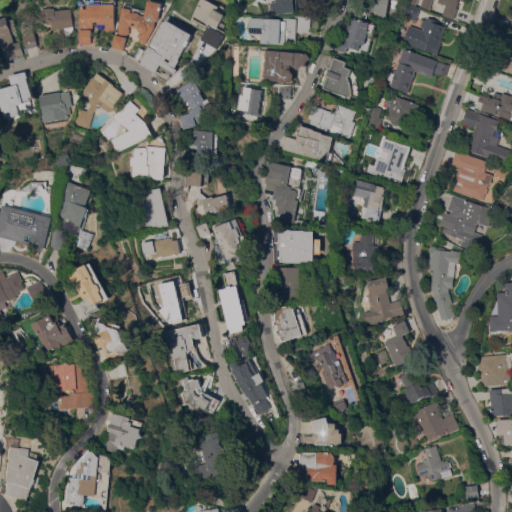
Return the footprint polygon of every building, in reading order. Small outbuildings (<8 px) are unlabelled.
[(82,44),(82,31),(80,31),(80,24),(81,24),(82,9),(88,9),(88,5),(90,5),(90,1),(104,1),(104,0),(117,1),(116,32),(108,32),(108,28),(98,28),(98,25),(94,25),(94,45),(82,44)] [(203,40),(211,26),(193,16),(201,0),(212,0),(225,7),(225,14),(227,15),(220,28),(228,33),(219,49),(203,40)] [(296,0),(297,13),(278,15),(276,0),(296,0)] [(389,0),(386,19),(364,15),(366,1),(359,0),(389,0)] [(417,0),(414,8),(407,5),(408,0),(417,0)] [(432,0),(430,7),(431,7),(430,11),(419,6),(421,0),(432,0)] [(459,0),(456,9),(458,9),(454,19),(442,15),(445,6),(437,3),(438,0),(459,0)] [(419,10),(416,19),(417,19),(417,21),(415,21),(415,22),(402,17),(407,5),(414,8),(419,10)] [(54,28),(53,28),(53,24),(48,25),(48,20),(43,21),(42,10),(44,10),(44,9),(52,8),(52,9),(56,9),(56,11),(72,9),(75,35),(66,36),(65,28),(54,30),(54,28)] [(156,28),(149,42),(139,37),(143,31),(139,30),(140,28),(132,26),(126,51),(114,48),(117,35),(121,36),(124,24),(120,23),(124,8),(132,10),(131,13),(158,20),(156,28)] [(282,19),(282,22),(285,22),(285,19),(295,19),(295,16),(312,17),(311,33),(297,33),(296,43),(286,43),(286,45),(262,44),(262,36),(250,35),(251,18),(282,19)] [(0,19),(7,17),(8,21),(13,19),(20,41),(0,47),(0,19)] [(426,20),(427,17),(438,21),(437,24),(445,27),(439,44),(441,45),(438,55),(418,47),(418,49),(403,44),(409,26),(422,31),(423,28),(420,27),(423,19),(426,20)] [(370,22),(369,24),(376,26),(372,38),(367,37),(365,46),(360,44),(358,50),(348,47),(346,53),(334,50),(338,36),(348,39),(349,33),(347,32),(349,25),(351,26),(354,18),(370,22)] [(158,36),(159,37),(169,20),(195,35),(181,59),(182,60),(177,68),(180,70),(178,74),(163,66),(158,74),(142,65),(158,36)] [(22,28),(34,25),(40,47),(28,50),(22,28)] [(511,73),(499,69),(506,49),(503,48),(508,33),(511,34),(511,73)] [(22,42),(25,55),(7,60),(3,47),(22,42)] [(449,66),(446,77),(434,73),(432,78),(415,72),(408,94),(403,92),(403,91),(390,87),(392,82),(387,81),(390,72),(395,74),(404,48),(449,66)] [(313,58),(308,62),(308,67),(303,66),(299,71),(295,66),(292,65),(291,69),(289,68),(289,70),(292,70),(292,72),(294,75),(294,81),(292,83),(264,81),(267,50),(308,54),(312,57),(313,58)] [(326,77),(325,77),(328,69),(329,70),(334,57),(347,62),(346,66),(352,69),(352,71),(357,75),(356,83),(358,86),(356,91),(359,93),(359,95),(359,97),(358,98),(355,96),(354,98),(353,99),(351,99),(322,89),(326,77)] [(11,77),(28,72),(30,78),(28,79),(34,99),(25,102),(26,104),(20,105),(22,114),(7,119),(0,93),(0,89),(14,86),(12,79),(11,77)] [(97,114),(92,129),(77,124),(82,109),(90,111),(95,105),(89,101),(92,98),(85,93),(97,77),(98,78),(102,73),(117,85),(117,86),(130,96),(121,107),(120,106),(115,112),(113,111),(111,113),(102,106),(96,114),(97,114)] [(141,86),(133,95),(124,86),(131,78),(141,86)] [(188,101),(186,103),(179,90),(196,79),(204,92),(202,93),(207,101),(210,99),(218,111),(203,120),(199,125),(186,130),(182,117),(188,115),(193,109),(188,101)] [(264,90),(260,116),(238,112),(241,95),(244,95),(245,87),(264,90)] [(291,100),(278,99),(279,87),(291,87),(291,100)] [(46,123),(45,115),(47,115),(44,96),(64,93),(74,92),(77,107),(74,107),(75,115),(72,115),(73,118),(46,123)] [(511,112),(510,112),(508,119),(477,108),(482,94),(495,99),(497,94),(502,95),(502,93),(511,96),(511,112)] [(386,119),(394,96),(420,105),(415,121),(409,119),(406,126),(398,123),(397,126),(392,124),(393,121),(386,119)] [(118,117),(133,100),(143,109),(139,114),(149,123),(155,135),(121,153),(115,140),(133,131),(118,117)] [(356,112),(353,121),(356,122),(350,139),(338,135),(340,128),(332,125),(329,131),(309,124),(311,119),(308,118),(313,106),(334,113),(337,105),(356,112)] [(378,130),(364,126),(371,105),(381,108),(379,117),(382,118),(378,130)] [(511,151),(511,154),(508,165),(468,150),(476,129),(462,124),(468,109),(498,121),(498,122),(500,123),(496,131),(495,131),(494,136),(500,138),(497,146),(511,151)] [(286,137),(298,140),(301,126),(314,130),(314,131),(322,133),(322,134),(334,138),(330,153),(333,154),(331,160),(328,159),(328,162),(282,149),(286,137)] [(188,152),(199,152),(199,149),(191,148),(192,131),(216,132),(216,134),(220,134),(218,163),(214,162),(214,164),(187,162),(188,152)] [(401,183),(377,174),(377,175),(367,171),(369,164),(374,166),(377,157),(385,161),(388,152),(381,149),(384,137),(394,141),(404,145),(405,144),(412,147),(405,166),(407,166),(402,181),(401,183)] [(165,180),(135,177),(136,167),(133,166),(134,157),(137,157),(138,149),(149,148),(149,146),(169,148),(165,180)] [(488,163),(485,173),(492,175),(489,185),(488,185),(482,202),(453,191),(456,184),(454,182),(454,180),(455,178),(456,176),(457,175),(459,174),(461,169),(452,166),(456,151),(488,163)] [(277,220),(280,207),(275,206),(277,200),(272,199),(274,191),(265,189),(266,183),(264,183),(266,175),(264,175),(267,162),(291,167),(287,186),(291,187),(290,189),(298,191),(296,200),(299,200),(294,224),(277,220)] [(498,165),(510,169),(506,179),(494,175),(498,165)] [(203,187),(186,186),(186,178),(189,178),(189,172),(204,173),(204,174),(208,179),(203,183),(203,187)] [(353,195),(357,180),(374,184),(374,185),(387,188),(386,195),(383,210),(381,210),(379,222),(361,218),(366,198),(353,195)] [(73,181),(97,190),(90,207),(93,208),(89,218),(88,218),(83,230),(74,226),(76,223),(65,218),(63,217),(66,208),(63,207),(68,194),(73,181)] [(170,226),(149,230),(141,193),(162,188),(170,226)] [(212,197),(213,199),(227,195),(231,209),(206,215),(204,205),(200,206),(198,201),(212,197)] [(452,196),(494,212),(488,228),(478,224),(474,233),(482,235),(479,243),(472,240),(468,250),(460,246),(462,240),(447,234),(449,228),(440,225),(445,213),(450,214),(451,211),(447,210),(452,196)] [(59,218),(51,249),(1,236),(9,205),(59,218)] [(236,255),(236,256),(227,260),(213,229),(236,219),(243,236),(239,238),(245,251),(236,255)] [(197,227),(207,223),(212,234),(201,239),(197,227)] [(60,229),(69,231),(68,235),(73,236),(70,252),(55,249),(60,229)] [(314,264),(283,263),(283,262),(280,262),(280,250),(278,250),(278,241),(279,241),(279,231),(315,232),(314,264)] [(373,235),(373,246),(378,246),(378,250),(376,250),(376,274),(361,274),(361,271),(353,271),(353,267),(352,267),(352,242),(359,242),(359,238),(361,235),(373,235)] [(151,254),(146,255),(143,242),(154,240),(154,241),(171,238),(172,239),(174,239),(174,241),(178,240),(181,254),(152,259),(151,254)] [(460,264),(457,264),(456,278),(454,277),(453,289),(449,288),(449,292),(456,316),(442,321),(438,308),(437,308),(431,288),(433,270),(428,270),(430,247),(444,249),(444,251),(451,252),(451,251),(461,252),(460,264)] [(114,298),(102,304),(104,309),(91,316),(85,303),(90,301),(82,286),(78,288),(73,277),(83,272),(82,271),(96,263),(114,298)] [(300,301),(277,302),(277,268),(300,267),(300,301)] [(0,276),(10,272),(12,278),(17,276),(16,275),(25,271),(29,280),(27,281),(31,289),(24,292),(25,295),(22,296),(22,297),(15,301),(17,306),(3,312),(2,310),(0,310),(0,276)] [(219,290),(227,288),(224,274),(235,271),(239,285),(238,286),(247,324),(243,325),(244,331),(230,334),(219,290)] [(370,295),(368,282),(387,278),(390,293),(387,293),(389,303),(400,301),(403,315),(383,319),(383,321),(382,323),(379,324),(377,324),(375,323),(374,322),(365,323),(363,313),(369,311),(368,308),(369,307),(367,295),(370,295)] [(184,320),(176,279),(158,282),(163,307),(161,307),(164,324),(184,320)] [(47,281),(56,299),(41,306),(32,288),(47,281)] [(499,293),(507,293),(507,283),(511,283),(511,331),(492,332),(492,317),(500,317),(499,293)] [(293,307),(296,315),(300,315),(306,334),(282,342),(280,336),(277,337),(273,322),(275,321),(275,309),(293,307)] [(61,322),(62,322),(65,327),(71,324),(79,341),(54,353),(53,351),(45,355),(41,346),(47,343),(38,325),(51,319),(50,317),(57,314),(61,322)] [(395,337),(394,333),(395,333),(392,327),(405,321),(410,333),(402,336),(407,347),(409,346),(411,350),(414,349),(417,357),(395,367),(384,342),(395,337)] [(134,349),(113,360),(107,348),(105,349),(99,337),(104,335),(101,330),(104,322),(113,325),(114,322),(126,326),(124,330),(134,349)] [(190,360),(192,359),(195,370),(180,374),(178,368),(176,369),(173,358),(175,358),(172,343),(173,342),(170,331),(203,324),(206,337),(198,339),(198,338),(195,338),(198,349),(194,350),(189,354),(190,360)] [(325,372),(321,362),(319,363),(318,358),(311,361),(306,351),(309,349),(310,353),(325,347),(324,346),(330,343),(333,351),(334,351),(339,361),(348,383),(329,391),(322,373),(325,372)] [(484,387),(481,357),(505,354),(509,383),(484,387)] [(249,397),(247,398),(232,372),(234,371),(230,364),(237,360),(241,367),(247,363),(246,362),(250,359),(258,374),(261,373),(265,381),(262,383),(270,396),(267,398),(273,408),(260,416),(249,397)] [(64,396),(73,396),(73,391),(59,392),(59,388),(53,389),(52,366),(87,364),(87,377),(92,377),(93,393),(98,392),(98,408),(64,409),(64,396)] [(413,370),(421,387),(432,382),(438,394),(427,400),(426,397),(423,399),(423,398),(411,404),(404,390),(406,389),(400,377),(413,370)] [(185,393),(189,392),(185,379),(191,377),(192,380),(196,379),(197,381),(201,379),(203,387),(199,389),(201,393),(204,392),(221,401),(214,414),(202,407),(200,410),(188,404),(185,393)] [(308,394),(297,398),(293,386),(304,382),(308,394)] [(491,390),(504,389),(504,390),(511,388),(511,414),(493,417),(493,411),(491,390)] [(337,413),(333,403),(344,399),(348,409),(337,413)] [(413,414),(436,403),(443,419),(454,415),(460,428),(449,433),(449,432),(426,442),(413,414)] [(114,432),(112,432),(117,413),(147,421),(145,429),(147,430),(146,433),(148,437),(143,440),(141,449),(130,446),(129,450),(122,448),(121,453),(109,450),(114,432)] [(313,422),(329,418),(330,424),(337,424),(337,430),(341,430),(341,434),(344,434),(344,444),(341,444),(341,446),(304,445),(304,436),(313,437),(316,433),(313,422)] [(498,421),(511,420),(511,445),(503,446),(496,427),(497,424),(498,421)] [(223,474),(224,475),(217,477),(216,473),(214,474),(213,472),(212,472),(214,477),(199,481),(195,467),(208,463),(203,444),(205,443),(203,437),(221,433),(223,442),(229,440),(232,450),(228,452),(228,453),(232,452),(237,470),(223,474)] [(16,439),(25,440),(26,434),(42,438),(42,443),(36,459),(43,462),(28,502),(8,494),(16,439)] [(425,450),(436,446),(442,461),(443,460),(444,462),(448,461),(449,463),(450,462),(451,467),(450,467),(453,475),(442,479),(442,478),(431,482),(430,477),(427,478),(426,475),(421,477),(417,466),(423,463),(423,461),(428,459),(425,450)] [(88,496),(88,498),(88,500),(88,503),(87,505),(86,506),(69,504),(70,495),(73,495),(74,478),(76,478),(77,466),(94,449),(102,457),(105,455),(116,459),(115,473),(102,472),(102,476),(100,476),(99,497),(88,496)] [(336,455),(337,458),(337,462),(335,465),(339,465),(339,485),(330,484),(330,482),(314,482),(314,480),(300,480),(300,475),(297,473),(296,471),(296,468),(297,466),(300,466),(301,466),(301,453),(334,453),(336,455)] [(312,502),(300,497),(306,484),(319,487),(312,502)] [(467,487),(478,485),(480,498),(468,500),(467,487)] [(325,511),(319,510),(320,505),(313,503),(309,511),(325,511)]
